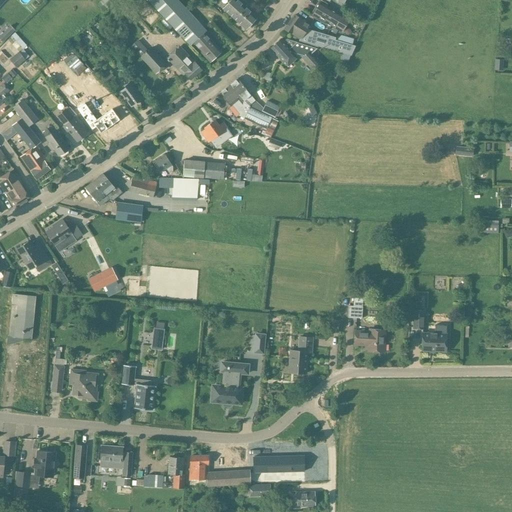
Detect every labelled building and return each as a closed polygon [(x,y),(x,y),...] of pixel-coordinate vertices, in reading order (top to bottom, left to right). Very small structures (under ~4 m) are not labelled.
[(103,11),(112,2),(109,0),(101,0),(97,4),(103,11)] [(147,0),(172,26),(190,46),(193,43),(210,62),(222,51),(205,33),(207,31),(178,0),(147,0)] [(246,30),(257,17),(238,0),(230,0),(223,9),(246,30)] [(313,15),(342,31),(349,19),(320,3),(313,15)] [(351,56),(355,46),(335,40),(336,37),(308,29),(310,25),(294,15),(285,29),(292,34),(300,39),(299,41),(351,56)] [(0,40),(1,42),(14,30),(9,25),(0,32),(0,40)] [(15,33),(12,36),(21,45),(24,49),(27,46),(15,33)] [(281,39),(270,48),(285,64),(294,55),(302,58),(301,58),(311,69),(319,62),(314,55),(312,54),(317,48),(299,43),(287,39),(283,42),(281,39)] [(137,42),(131,47),(141,58),(147,53),(137,42)] [(68,47),(59,56),(77,76),(86,67),(68,47)] [(178,49),(170,56),(168,58),(180,72),(182,71),(191,80),(202,70),(180,47),(178,49)] [(147,53),(141,58),(156,74),(166,64),(152,48),(147,53)] [(23,50),(20,52),(26,60),(29,57),(23,50)] [(10,60),(16,67),(26,60),(20,52),(19,52),(10,60)] [(50,66),(45,70),(59,85),(64,80),(50,66)] [(106,86),(115,77),(109,70),(99,78),(106,86)] [(271,74),(265,71),(262,78),(270,82),(272,78),(269,77),(271,74)] [(229,86),(242,102),(241,102),(248,105),(249,105),(255,100),(238,78),(229,86)] [(124,86),(125,88),(121,92),(131,106),(142,98),(130,81),(124,86)] [(0,86),(0,104),(3,102),(2,102),(6,98),(3,95),(9,91),(3,84),(0,86)] [(220,93),(231,106),(229,108),(236,117),(239,116),(264,128),(261,134),(271,137),(278,121),(274,119),(275,118),(262,112),(261,112),(257,110),(250,107),(250,106),(249,105),(248,105),(241,102),(242,102),(229,86),(220,93)] [(22,118),(29,126),(38,119),(23,99),(12,107),(21,119),(22,118)] [(262,112),(275,118),(280,106),(267,101),(262,112)] [(85,103),(77,108),(92,130),(96,127),(101,134),(120,120),(117,115),(118,115),(116,112),(115,113),(112,108),(97,119),(85,103)] [(316,113),(311,103),(307,106),(311,115),(316,113)] [(68,131),(77,142),(87,134),(74,118),(73,118),(66,109),(57,116),(65,125),(63,127),(67,132),(68,131)] [(12,126),(30,149),(41,142),(22,118),(21,119),(12,126)] [(207,132),(204,135),(208,142),(211,140),(214,145),(216,147),(232,136),(230,134),(230,133),(227,129),(227,128),(223,123),(219,126),(214,120),(204,128),(207,131),(207,132)] [(59,155),(69,148),(56,130),(51,134),(47,129),(43,132),(46,137),(59,155)] [(50,169),(44,161),(46,160),(36,146),(21,157),(31,171),(36,179),(50,169)] [(455,155),(473,157),(474,148),(456,146),(455,155)] [(159,172),(166,168),(169,173),(172,172),(172,165),(172,166),(165,155),(153,163),(159,172)] [(196,158),(173,157),(186,178),(195,178),(196,158)] [(0,184),(15,208),(32,197),(16,172),(0,182),(0,184)] [(102,173),(94,180),(103,192),(107,197),(110,198),(113,200),(122,192),(116,185),(114,187),(112,185),(102,173)] [(156,186),(157,183),(133,176),(129,191),(153,197),(156,186)] [(160,187),(173,188),(172,200),(197,201),(198,180),(160,178),(160,187)] [(85,187),(97,202),(100,206),(110,198),(107,197),(94,180),(85,187)] [(500,208),(511,208),(511,199),(501,199),(500,208)] [(118,202),(116,219),(140,222),(142,206),(118,202)] [(54,227),(46,232),(59,252),(72,243),(71,242),(82,235),(75,224),(68,228),(62,219),(53,226),(54,227)] [(498,223),(482,223),(481,233),(498,234),(498,223)] [(29,241),(17,249),(30,269),(35,266),(38,271),(50,263),(37,243),(32,246),(29,241)] [(95,290),(116,279),(111,269),(89,279),(95,290)] [(61,270),(56,273),(62,282),(67,279),(61,270)] [(5,271),(1,287),(10,288),(14,273),(5,271)] [(12,304),(8,339),(14,342),(14,343),(16,343),(16,342),(23,341),(22,338),(31,339),(36,296),(12,294),(11,304),(12,304)] [(362,318),(363,298),(354,298),(353,306),(349,306),(348,318),(362,318)] [(414,309),(413,328),(424,329),(424,309),(414,309)] [(163,341),(164,329),(154,328),(153,340),(163,341)] [(368,351),(384,352),(385,330),(369,329),(369,331),(355,331),(354,345),(368,346),(368,351)] [(253,353),(264,354),(266,334),(255,333),(253,353)] [(422,333),(422,350),(446,351),(446,334),(422,333)] [(299,337),(298,351),(290,351),(289,373),(306,374),(307,352),(311,353),(312,338),(299,337)] [(16,368),(15,390),(26,390),(25,395),(41,396),(44,350),(29,350),(28,368),(16,368)] [(213,386),(212,401),(240,404),(242,389),(238,388),(239,373),(248,374),(248,365),(222,363),(222,364),(229,364),(228,371),(221,371),(224,372),(223,387),(213,386)] [(54,365),(53,382),(62,383),(64,366),(54,365)] [(134,408),(153,410),(155,386),(154,386),(154,381),(134,379),(136,367),(124,365),(122,384),(134,386),(134,385),(137,385),(134,408)] [(86,371),(71,370),(70,384),(73,385),(72,394),(82,395),(82,398),(88,398),(88,400),(96,401),(97,392),(96,392),(98,374),(86,373),(86,371)] [(3,439),(2,452),(15,453),(16,440),(3,439)] [(73,478),(84,479),(87,446),(76,445),(73,478)] [(100,460),(101,460),(100,466),(124,468),(123,475),(130,476),(132,453),(125,452),(125,453),(122,453),(123,448),(101,446),(100,460)] [(35,474),(17,472),(16,486),(29,487),(29,482),(39,483),(39,476),(53,477),(55,453),(37,451),(35,474)] [(208,480),(208,472),(208,465),(208,455),(190,456),(190,466),(189,480),(199,480),(208,480)] [(304,456),(253,457),(254,473),(304,471),(304,456)] [(185,475),(182,475),(183,458),(169,457),(168,474),(173,474),(172,488),(184,489),(185,475)] [(249,470),(215,472),(216,486),(250,484),(249,470)] [(162,475),(143,474),(142,487),(162,487),(162,475)] [(121,478),(121,486),(129,486),(130,478),(121,478)] [(250,497),(271,496),(271,484),(249,485),(249,486),(242,486),(242,496),(250,496),(250,497)] [(296,492),(296,500),(279,500),(279,509),(300,509),(300,507),(315,506),(314,492),(296,492)]
